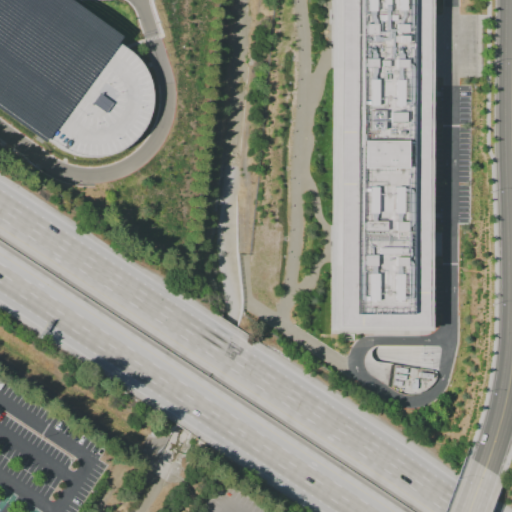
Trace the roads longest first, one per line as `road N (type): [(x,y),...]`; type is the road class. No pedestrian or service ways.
road 1 (motorway): [(464,511),(223,353)]
road 2 (motorway): [(209,344),(0,207)]
road 3 (tertiary): [(505,0),(511,236)]
road 4 (motorway): [(0,274),(187,397)]
road 5 (motorway): [(201,406),(363,511)]
road 6 (tertiary): [(483,467),(511,350)]
